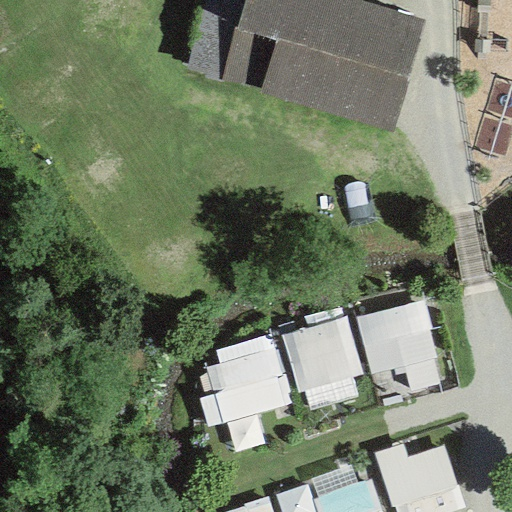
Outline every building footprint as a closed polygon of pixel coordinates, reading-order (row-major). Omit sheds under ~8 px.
[(232,28),(219,79),(261,90),(259,94),(391,133),(423,21),(354,0),(243,0),(235,29),(232,28)] [(359,305),(381,389),(447,371),(425,288),(359,305)] [(285,322),(309,403),(371,385),(348,304),(285,322)] [(282,324),(219,335),(228,382),(204,386),(210,415),(230,411),(235,438),(301,426),(282,324)] [(381,450),(398,503),(461,484),(445,430),(381,450)] [(316,472),(327,511),(387,511),(373,456),(316,472)] [(219,502),(222,511),(281,511),(273,485),(219,502)]
